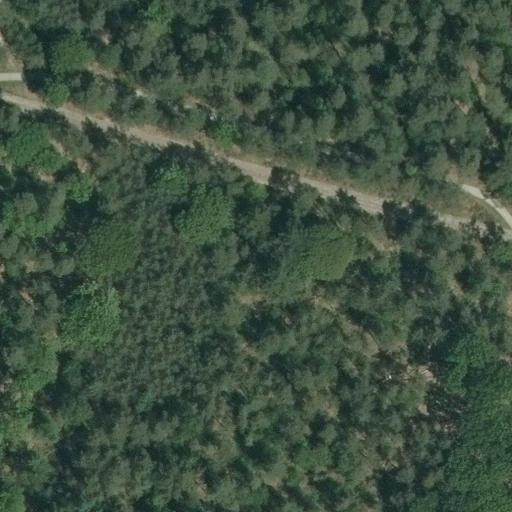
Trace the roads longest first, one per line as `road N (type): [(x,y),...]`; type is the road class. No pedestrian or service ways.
road 1 (track): [(511,237),(266,178),(0,101)]
road 2 (track): [(478,511),(511,387)]
